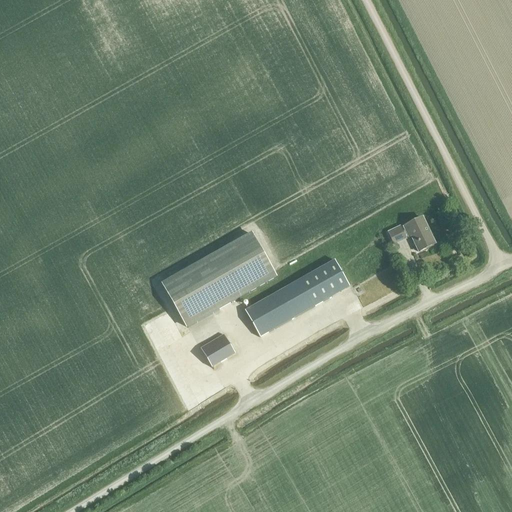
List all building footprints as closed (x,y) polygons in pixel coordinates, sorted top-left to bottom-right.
[(420,253),(435,246),(422,219),(405,227),(407,231),(403,233),(400,227),(389,233),(395,245),(413,237),(420,253)] [(162,284),(187,329),(278,279),(252,233),(162,284)] [(246,313),(260,338),(294,319),(350,288),(336,263),(246,313)] [(292,271),(281,276),(283,281),(278,283),(279,287),(296,280),(292,271)] [(200,350),(212,369),(236,355),(224,336),(200,350)]
